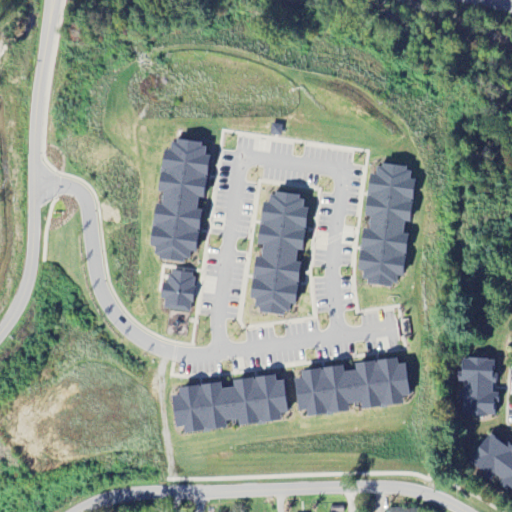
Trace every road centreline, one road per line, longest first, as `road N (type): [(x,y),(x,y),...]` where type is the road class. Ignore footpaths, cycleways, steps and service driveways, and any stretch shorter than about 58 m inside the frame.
road 1 (residential): [(78,511),(143,494),(369,488),(408,491),(459,511)]
road 2 (residential): [(0,339),(28,281),(50,0)]
